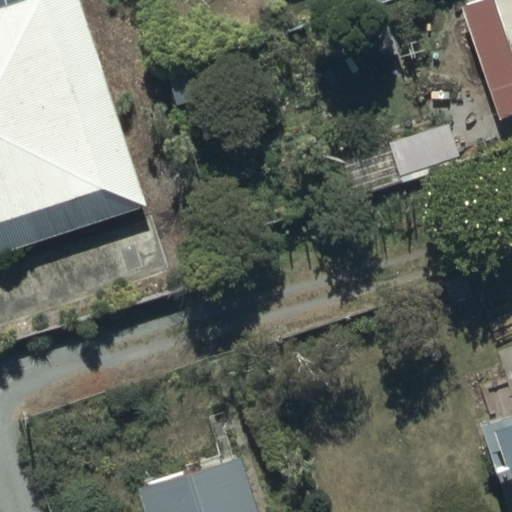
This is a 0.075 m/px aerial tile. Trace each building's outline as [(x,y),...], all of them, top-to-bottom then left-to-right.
[(73,0),(0,0),(0,253),(141,208),(73,0)] [(273,0),(232,0),(224,4),(243,48),(286,29),(273,0)] [(327,0),(333,14),(375,0),(327,0)] [(511,0),(480,0),(511,86),(511,0)] [(447,121),(339,158),(352,197),(460,160),(447,121)] [(511,511),(511,400),(489,407),(511,477),(511,511)] [(252,511),(234,455),(126,490),(133,511),(252,511)]
